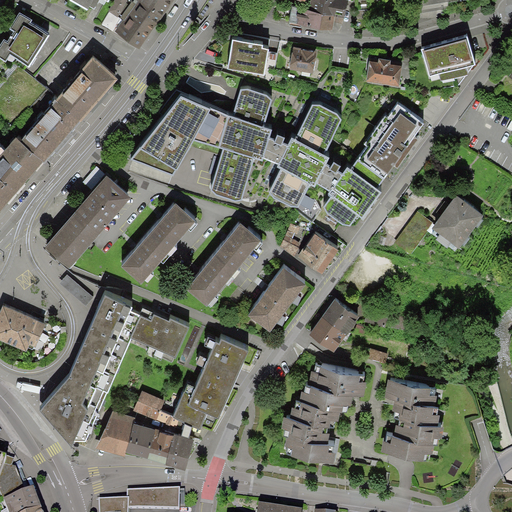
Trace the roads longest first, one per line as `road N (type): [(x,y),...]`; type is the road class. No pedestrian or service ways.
road 1 (residential): [(511,10),(508,39),(245,396),(212,478)]
road 2 (secondary): [(0,244),(147,69)]
road 3 (residential): [(511,10),(391,43),(346,41)]
road 4 (residential): [(212,478),(359,500)]
road 5 (residential): [(65,487),(139,474),(212,478)]
road 6 (residential): [(147,69),(36,0)]
road 7 (residential): [(346,41),(220,12)]
